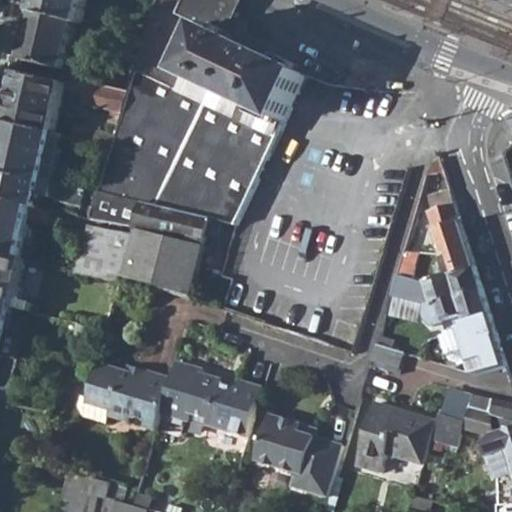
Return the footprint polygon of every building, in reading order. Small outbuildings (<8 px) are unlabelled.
[(81,23),(86,0),(34,0),(32,12),(81,23)] [(245,0),(155,0),(127,93),(130,93),(124,113),(99,193),(145,204),(211,219),(221,221),(235,226),(288,116),(307,75),(228,39),(245,0)] [(83,24),(81,23),(32,12),(21,60),(66,71),(75,28),(82,30),(83,24)] [(62,100),(66,85),(18,74),(7,124),(54,135),(61,107),(66,109),(67,101),(62,100)] [(127,93),(74,80),(71,93),(86,97),(86,104),(124,113),(130,93),(127,93)] [(0,171),(43,182),(54,135),(7,124),(0,151),(0,171)] [(0,181),(40,191),(43,182),(0,171),(0,181)] [(36,207),(40,191),(0,181),(0,198),(31,206),(36,207)] [(82,208),(86,191),(55,184),(53,197),(58,199),(58,201),(82,208)] [(139,228),(145,204),(99,193),(97,194),(92,221),(139,228)] [(0,253),(20,258),(31,206),(0,198),(0,253)] [(204,246),(211,219),(145,204),(139,228),(139,230),(204,246)] [(456,205),(431,214),(445,258),(452,256),(456,268),(475,262),(456,205)] [(420,273),(422,253),(408,251),(406,272),(420,273)] [(27,259),(20,258),(0,253),(0,305),(14,309),(32,313),(34,305),(17,301),(27,259)] [(483,289),(475,262),(456,268),(458,273),(430,282),(434,305),(440,303),(483,289)] [(434,305),(430,282),(428,283),(399,276),(393,295),(433,306),(434,305)] [(492,316),(483,289),(440,303),(445,322),(465,316),(467,324),(469,323),(492,316)] [(14,309),(0,305),(0,355),(3,356),(14,309)] [(507,362),(492,316),(469,323),(475,345),(478,369),(500,364),(507,362)] [(93,328),(81,326),(77,337),(91,341),(93,328)] [(398,374),(405,352),(378,344),(371,366),(398,374)] [(174,380),(164,413),(194,422),(196,416),(214,420),(212,428),(247,439),(262,389),(239,382),(237,390),(221,385),(222,381),(195,374),(196,371),(179,365),(174,380)] [(149,426),(159,430),(164,413),(174,380),(150,374),(148,380),(110,369),(96,374),(89,402),(115,410),(113,416),(134,421),(135,418),(150,423),(149,426)] [(12,389),(1,386),(0,388),(0,398),(9,400),(12,389)] [(493,415),(511,421),(511,402),(475,395),(472,407),(493,415)] [(440,422),(376,403),(357,463),(384,472),(389,453),(428,464),(435,441),(440,422)] [(444,413),(440,422),(435,441),(461,449),(467,429),(491,435),(498,432),(493,415),(472,407),(468,420),(444,413)] [(302,420),(272,412),(257,460),(300,473),(298,486),(333,497),(349,441),(301,428),(302,420)] [(511,511),(511,430),(506,433),(511,451),(491,457),(499,483),(504,481),(504,511),(511,511)] [(115,511),(119,500),(110,498),(113,484),(72,474),(61,511),(115,511)] [(150,511),(151,511),(119,500),(115,511),(150,511)]
